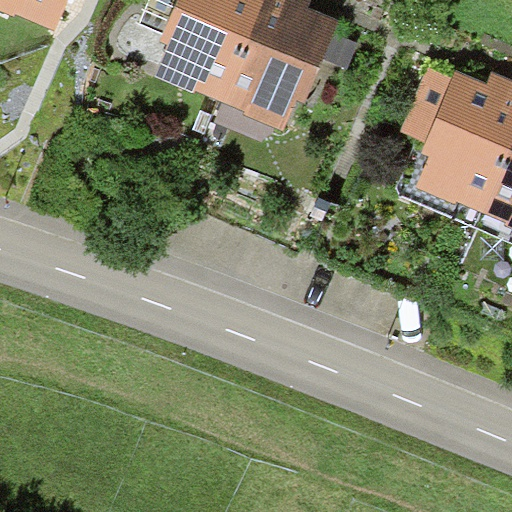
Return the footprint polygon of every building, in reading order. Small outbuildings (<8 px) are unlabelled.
[(0,0),(0,14),(14,20),(15,18),(56,36),(71,0),(0,0)] [(197,95),(219,105),(264,0),(179,0),(166,33),(160,46),(169,50),(155,81),(195,98),(197,95)] [(264,0),(219,105),(244,115),(243,119),(284,137),(297,107),(304,110),(307,102),(340,25),(308,11),(312,0),(264,0)] [(428,144),(455,81),(430,70),(402,134),(428,144)] [(459,206),(481,216),(511,144),(511,83),(492,75),(487,86),(458,73),(455,81),(428,144),(422,157),(431,161),(417,192),(457,209),(459,206)] [(511,144),(481,216),(506,226),(505,230),(511,233),(511,144)]
